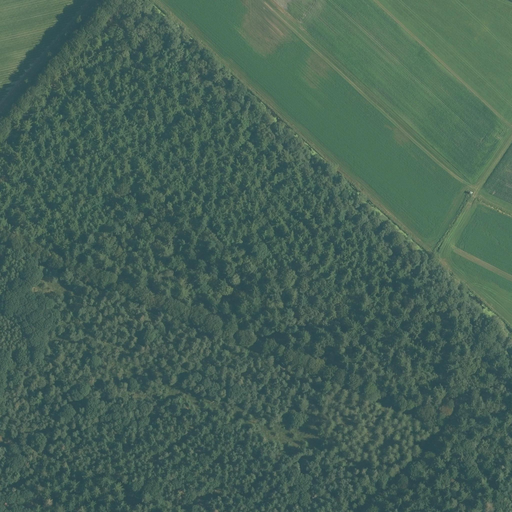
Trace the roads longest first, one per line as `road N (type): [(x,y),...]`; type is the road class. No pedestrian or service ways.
road 1 (track): [(186,511),(0,436)]
road 2 (track): [(0,126),(109,0)]
